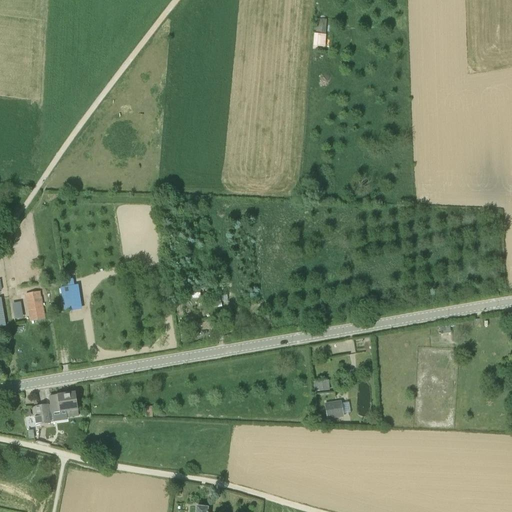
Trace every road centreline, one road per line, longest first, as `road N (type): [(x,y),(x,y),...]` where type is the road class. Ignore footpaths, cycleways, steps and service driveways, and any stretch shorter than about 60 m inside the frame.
road 1 (tertiary): [(0,389),(511,301)]
road 2 (track): [(0,237),(176,0)]
road 3 (track): [(63,455),(222,484),(317,511)]
